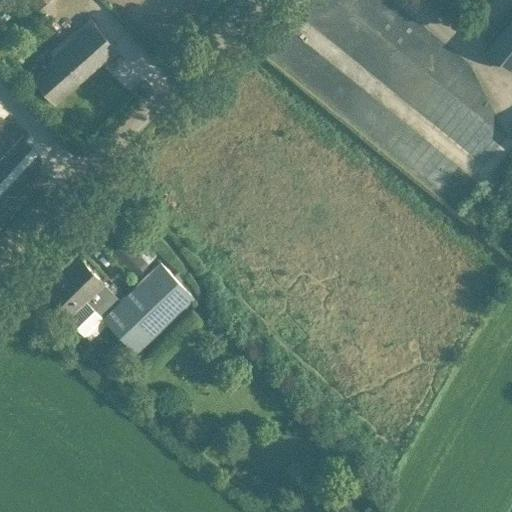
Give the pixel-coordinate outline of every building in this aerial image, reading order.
[(47,0),(28,0),(37,10),(47,0)] [(511,68),(511,11),(484,46),(511,68)] [(118,47),(104,33),(90,17),(52,52),(56,57),(33,79),(42,88),(55,103),(118,47)] [(0,145),(6,149),(19,138),(24,129),(0,101),(0,145)] [(126,239),(114,251),(136,273),(148,262),(126,239)] [(194,296),(175,276),(161,261),(120,300),(80,258),(44,294),(57,308),(68,319),(70,317),(86,332),(105,314),(139,349),(194,296)] [(127,368),(116,380),(129,391),(140,380),(127,368)]
